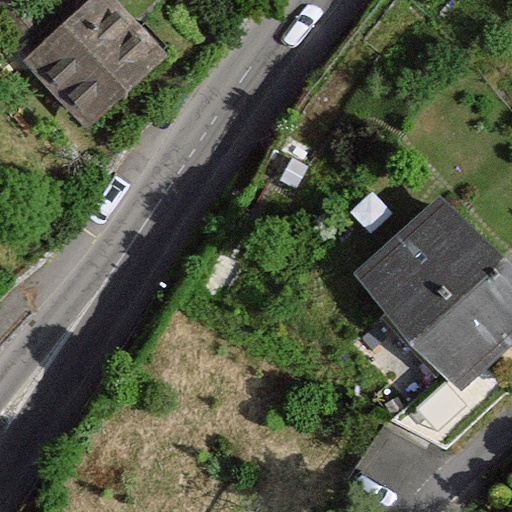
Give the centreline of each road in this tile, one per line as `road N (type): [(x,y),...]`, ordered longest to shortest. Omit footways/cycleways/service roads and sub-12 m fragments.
road 1 (residential): [(0,426),(307,0)]
road 2 (residential): [(425,511),(511,426)]
